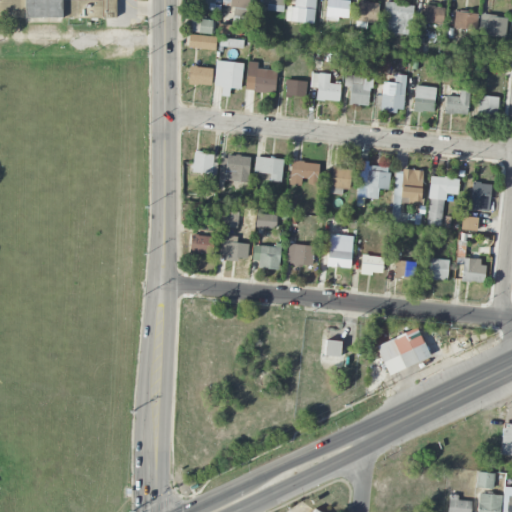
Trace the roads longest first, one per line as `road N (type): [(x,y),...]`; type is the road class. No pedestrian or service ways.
road 1 (tertiary): [(167,0),(152,511)]
road 2 (residential): [(511,317),(164,285)]
road 3 (residential): [(511,154),(166,118)]
road 4 (primary): [(365,438),(345,437),(189,511)]
road 5 (primary): [(511,365),(365,438)]
road 6 (residential): [(511,154),(500,316)]
road 7 (primary): [(230,511),(356,453),(365,438)]
